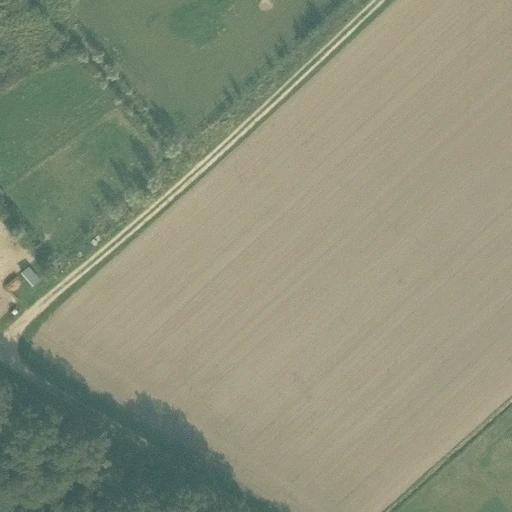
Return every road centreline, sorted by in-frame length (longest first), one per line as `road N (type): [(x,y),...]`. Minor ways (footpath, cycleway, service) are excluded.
road 1 (track): [(379,0),(28,330),(15,353)]
road 2 (track): [(15,353),(239,511)]
